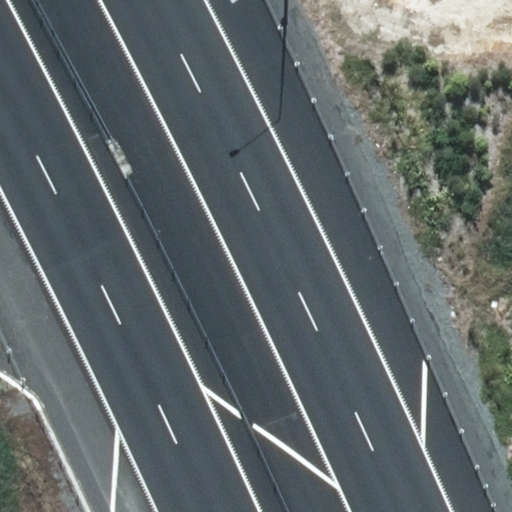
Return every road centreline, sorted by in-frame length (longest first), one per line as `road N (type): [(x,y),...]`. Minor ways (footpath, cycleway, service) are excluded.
road 1 (motorway): [(151,0),(317,318),(399,511)]
road 2 (motorway): [(204,511),(0,101)]
